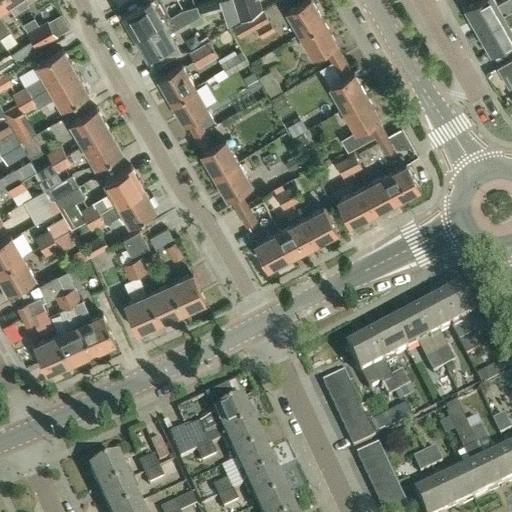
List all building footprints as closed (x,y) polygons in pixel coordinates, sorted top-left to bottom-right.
[(5,0),(0,0),(0,37),(10,31),(0,15),(0,8),(8,4),(5,0)] [(148,0),(123,15),(135,35),(170,15),(161,0),(148,0)] [(236,0),(243,21),(263,9),(260,0),(236,0)] [(301,32),(324,18),(314,0),(303,0),(288,9),(301,32)] [(495,0),(476,0),(466,7),(479,29),(504,14),(511,9),(511,0),(501,0),(497,3),(495,0)] [(180,9),(170,15),(135,35),(147,56),(176,39),(171,31),(199,15),(195,4),(180,9)] [(263,9),(243,21),(238,24),(244,35),(256,28),(262,37),(275,29),(263,9)] [(511,9),(504,14),(479,29),(492,51),(511,39),(511,28),(511,26),(511,25),(511,9)] [(337,41),(324,18),(301,32),(313,54),(325,47),(334,63),(344,57),(336,42),(337,41)] [(26,33),(35,48),(54,37),(46,22),(26,33)] [(12,50),(23,45),(17,31),(6,37),(12,50)] [(154,68),(183,51),(176,39),(147,56),(154,68)] [(209,39),(188,51),(197,67),(218,55),(209,39)] [(22,46),(10,53),(17,64),(29,58),(22,46)] [(31,96),(49,85),(74,71),(61,48),(36,63),(43,75),(25,85),(26,87),(13,94),(18,103),(31,96)] [(343,107),(367,93),(354,71),(352,72),(344,57),(334,63),(335,65),(324,72),(343,107)] [(160,76),(172,98),(193,86),(197,84),(184,62),(160,76)] [(0,91),(14,83),(6,71),(0,74),(0,91)] [(31,96),(36,104),(37,106),(55,95),(62,107),(87,92),(74,71),(49,85),(31,96)] [(211,108),(197,84),(193,86),(172,98),(186,122),(189,120),(198,135),(208,129),(199,114),(211,108)] [(385,130),(378,117),(380,116),(367,93),(343,107),(356,130),(341,139),(348,151),(375,137),(375,135),(385,130)] [(23,112),(36,104),(31,96),(18,103),(23,112)] [(70,121),(83,143),(108,129),(95,106),(70,121)] [(108,129),(83,143),(95,165),(121,150),(108,129)] [(217,144),(208,129),(198,135),(207,149),(203,152),(216,175),(241,160),(228,137),(217,144)] [(375,137),(377,140),(368,146),(375,157),(384,152),(385,154),(395,148),(385,130),(375,135),(375,137)] [(0,137),(0,151),(19,141),(13,131),(0,137)] [(19,141),(0,151),(0,152),(6,163),(25,152),(19,141)] [(51,161),(65,153),(60,144),(46,152),(51,161)] [(364,163),(375,157),(368,146),(358,151),(364,163)] [(346,157),(353,171),(362,167),(354,152),(346,157)] [(47,189),(52,199),(53,199),(78,184),(72,173),(61,179),(56,170),(70,162),(65,153),(51,161),(35,170),(36,171),(34,172),(41,185),(44,190),(47,189)] [(344,177),(353,171),(346,157),(316,172),(321,182),(341,171),(344,177)] [(232,195),(240,207),(250,201),(243,189),(254,182),(241,160),(216,175),(229,197),(232,195)] [(21,178),(35,170),(31,162),(16,170),(16,169),(3,177),(1,174),(0,174),(0,190),(7,186),(21,178)] [(396,198),(419,186),(406,162),(384,174),(396,198)] [(127,195),(142,186),(129,164),(103,179),(110,191),(93,201),(94,203),(98,211),(116,201),(127,195)] [(396,198),(384,174),(361,186),(374,210),(396,198)] [(27,189),(21,178),(7,186),(13,196),(27,189)] [(78,184),(53,199),(59,210),(60,209),(70,228),(85,219),(99,211),(98,211),(94,203),(80,210),(75,201),(85,195),(78,184)] [(285,190),(292,203),(301,198),(295,185),(285,190)] [(155,209),(142,186),(127,195),(116,201),(98,211),(99,211),(85,219),(90,228),(103,220),(104,222),(122,212),(129,223),(155,209)] [(374,210),(361,186),(339,198),(352,222),(374,210)] [(50,200),(52,199),(47,189),(44,190),(23,202),(29,212),(50,200)] [(276,194),(283,207),(292,203),(285,190),(276,194)] [(59,210),(53,199),(52,199),(50,200),(29,212),(35,223),(56,211),(59,210)] [(251,227),(262,221),(250,201),(240,207),(251,227)] [(302,217),(315,242),(338,229),(325,205),(302,217)] [(40,244),(54,236),(69,228),(62,216),(47,225),(48,227),(35,235),(40,244)] [(280,229),(293,254),(315,242),(302,217),(280,229)] [(173,238),(167,227),(149,237),(155,248),(173,238)] [(69,247),(80,242),(74,229),(62,235),(69,247)] [(122,238),(132,256),(149,247),(138,229),(122,238)] [(293,254),(280,229),(257,242),(269,266),(293,254)] [(0,267),(22,254),(10,232),(0,237),(0,267)] [(87,257),(107,245),(101,235),(81,246),(87,257)] [(59,246),(54,236),(40,244),(45,254),(59,246)] [(175,240),(164,246),(173,260),(183,254),(175,240)] [(0,276),(8,291),(34,276),(22,254),(0,267),(0,276)] [(141,255),(132,259),(139,274),(148,269),(141,255)] [(130,278),(139,274),(132,259),(123,263),(130,278)] [(182,310),(205,300),(193,271),(170,282),(182,310)] [(46,300),(56,296),(62,308),(72,304),(65,290),(58,273),(39,284),(46,300)] [(182,310),(170,282),(147,292),(160,320),(182,310)] [(72,304),(80,300),(74,286),(65,290),(72,304)] [(463,321),(475,314),(461,287),(438,299),(452,327),(451,327),(453,330),(465,324),(463,321)] [(160,320),(147,292),(124,302),(137,330),(160,320)] [(25,326),(35,322),(36,325),(39,324),(43,333),(54,328),(40,297),(17,307),(25,326)] [(83,299),(80,300),(72,304),(92,350),(115,340),(102,312),(91,317),(83,299)] [(452,327),(438,299),(415,311),(429,339),(431,342),(442,337),(440,333),(451,327),(452,327)] [(56,333),(69,361),(92,350),(72,304),(62,308),(58,310),(66,328),(56,333)] [(419,345),(421,348),(431,342),(429,339),(415,311),(393,323),(407,351),(419,345)] [(407,351),(393,323),(370,335),(386,366),(397,360),(395,357),(407,351)] [(69,361),(56,333),(33,343),(46,371),(69,361)] [(386,366),(370,335),(347,347),(362,375),(369,388),(381,382),(392,376),(386,366)] [(459,341),(467,356),(477,350),(469,335),(459,341)] [(447,348),(437,353),(444,367),(452,363),(454,362),(447,348)] [(437,353),(426,359),(434,373),(444,367),(437,353)] [(457,364),(440,372),(447,388),(464,380),(457,364)] [(328,392),(350,382),(345,371),(322,381),(328,392)] [(392,376),(400,391),(410,386),(402,371),(392,376)] [(400,391),(392,376),(381,382),(388,397),(400,391)] [(333,404),(355,393),(350,382),(328,392),(333,404)] [(338,414),(360,404),(355,393),(333,404),(338,414)] [(211,444),(224,439),(254,424),(243,401),(216,413),(222,426),(204,434),(200,425),(186,427),(170,435),(181,459),(197,451),(211,444)] [(471,465),(461,470),(475,499),(498,488),(482,455),(466,422),(457,402),(445,408),(448,413),(446,414),(471,465)] [(343,426),(366,415),(360,404),(338,414),(343,426)] [(349,437),(371,426),(366,415),(343,426),(349,437)] [(493,420),(500,435),(511,430),(504,415),(493,420)] [(495,454),(493,450),(477,417),(466,422),(482,455),(498,488),(511,480),(511,457),(507,448),(495,454)] [(238,460),(265,447),(254,424),(224,439),(229,450),(232,448),(238,460)] [(353,446),(375,436),(371,426),(349,437),(353,446)] [(151,442),(160,461),(169,457),(160,438),(151,442)] [(357,454),(362,465),(385,455),(379,443),(357,454)] [(211,444),(197,451),(202,462),(217,455),(211,444)] [(245,485),(276,470),(265,447),(238,460),(243,471),(240,473),(245,485)] [(424,453),(432,468),(443,462),(435,447),(424,453)] [(424,511),(446,511),(452,510),(436,477),(432,468),(424,453),(413,458),(421,473),(428,486),(415,492),(424,511)] [(390,466),(385,455),(362,465),(367,476),(390,466)] [(145,474),(159,467),(154,456),(139,463),(145,474)] [(91,470),(103,495),(135,480),(130,468),(125,470),(119,457),(91,470)] [(367,476),(372,487),(395,477),(390,466),(367,476)] [(164,478),(159,467),(145,474),(150,485),(164,478)] [(259,506),(287,493),(276,470),(245,485),(251,495),(254,494),(259,506)] [(452,510),(475,499),(461,470),(450,475),(448,472),(436,477),(452,510)] [(378,498),(400,488),(398,484),(395,477),(372,487),(378,498)] [(103,495),(111,511),(122,511),(131,508),(141,503),(136,493),(140,491),(135,480),(103,495)] [(219,497),(233,491),(228,480),(214,487),(219,497)] [(378,498),(383,509),(405,499),(400,488),(378,498)] [(233,491),(219,497),(224,508),(238,502),(233,491)] [(262,511),(296,511),(287,493),(259,506),(262,511)] [(162,511),(183,511),(197,506),(192,495),(161,509),(162,511)] [(384,511),(402,511),(410,508),(405,499),(383,509),(384,511)] [(122,511),(145,511),(141,503),(131,508),(122,511)]
